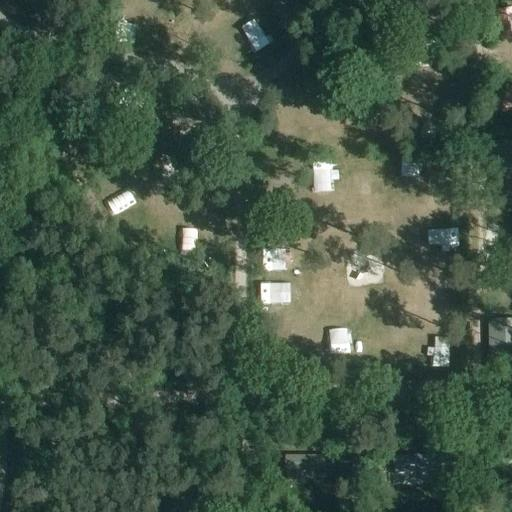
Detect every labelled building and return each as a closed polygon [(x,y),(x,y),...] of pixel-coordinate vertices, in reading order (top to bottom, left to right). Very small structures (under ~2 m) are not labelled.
[(511,8),(494,13),(499,34),(511,30),(511,8)] [(511,111),(511,88),(491,95),(497,116),(511,111)] [(511,142),(489,143),(490,180),(511,179),(511,142)] [(511,320),(489,321),(489,359),(511,358),(511,320)] [(286,456),(286,471),(326,471),(326,457),(286,456)] [(340,459),(340,468),(351,468),(351,459),(340,459)] [(326,485),(326,472),(285,472),(285,485),(326,485)]
